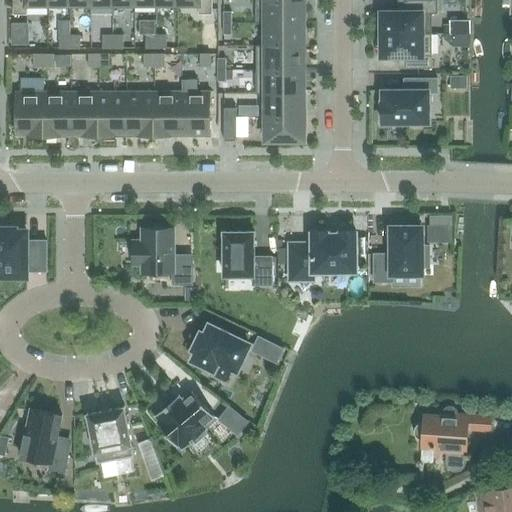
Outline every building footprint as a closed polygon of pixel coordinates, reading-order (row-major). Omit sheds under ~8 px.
[(27,14),(27,4),(49,4),(49,0),(13,0),(13,14),(27,14)] [(176,0),(177,4),(199,4),(199,14),(212,14),(212,0),(176,0)] [(265,0),(265,22),(304,22),(303,6),(301,6),(301,0),(265,0)] [(382,34),(426,34),(432,34),(432,33),(422,33),(422,13),(437,13),(436,0),(405,0),(405,12),(382,12),(382,34)] [(232,12),(223,12),(223,22),(232,22),(232,12)] [(236,20),(235,29),(255,30),(255,21),(236,20)] [(232,22),(223,22),(223,33),(232,33),(232,22)] [(302,38),(304,38),(304,22),(265,22),(265,44),(256,44),(256,45),(304,45),(304,44),(302,44),(302,38)] [(432,34),(426,34),(382,34),(382,43),(382,57),(405,56),(405,68),(432,68),(432,34)] [(59,48),(70,48),(70,35),(59,35),(59,48)] [(80,48),(80,35),(70,35),(70,48),(80,48)] [(103,48),(113,48),(113,35),(103,35),(103,48)] [(123,35),(113,35),(113,48),(123,48),(123,35)] [(146,48),(156,48),(156,35),(146,35),(146,48)] [(166,48),(166,35),(156,35),(156,48),(166,48)] [(302,61),(304,61),(304,45),(256,45),(256,69),(302,69),(302,61)] [(87,66),(97,66),(97,53),(87,53),(87,66)] [(107,66),(107,53),(97,53),(97,66),(107,66)] [(142,66),(152,66),(152,53),(142,53),(142,66)] [(163,53),(152,53),(152,66),(163,66),(163,53)] [(198,53),(198,66),(209,66),(208,53),(198,53)] [(34,66),(44,66),(44,54),(34,54),(34,66)] [(54,54),(44,54),(44,66),(54,66),(54,54)] [(218,80),(226,80),(226,69),(218,69),(218,80)] [(302,69),(256,69),(256,92),(304,92),(304,76),(302,76),(302,69)] [(467,75),(451,76),(451,88),(467,88),(467,75)] [(427,121),(427,93),(437,93),(437,79),(404,79),(404,92),(383,92),(383,102),(381,102),(381,122),(408,122),(408,125),(423,125),(423,122),(427,121)] [(28,135),(28,136),(44,136),(44,91),(15,91),(16,135),(28,135)] [(61,134),(72,134),(72,91),(44,91),(44,136),(61,136),(61,134)] [(99,136),(99,91),(72,91),(72,134),(83,134),(83,136),(99,136)] [(116,134),(127,134),(127,91),(99,91),(99,136),(116,136),(116,134)] [(155,136),(154,91),(127,91),(127,134),(138,134),(138,136),(155,136)] [(171,134),(182,134),(182,91),(154,91),(155,136),(171,136),(171,134)] [(211,134),(211,91),(182,91),(182,134),(211,134)] [(302,108),(304,108),(304,92),(256,92),(256,93),(266,93),(266,116),(302,116),(302,108)] [(248,115),(248,105),(239,105),(239,115),(248,115)] [(236,107),(224,107),(224,140),(236,140),(236,107)] [(304,123),(302,123),(302,116),(266,116),(266,140),(304,140),(304,123)] [(452,234),(452,215),(430,215),(430,225),(428,225),(428,234),(452,234)] [(375,281),(394,281),(394,273),(422,272),(422,266),(430,266),(430,244),(422,244),(422,226),(416,226),(416,222),(398,222),(398,227),(392,227),(392,253),(374,253),(375,281)] [(46,240),(26,240),(26,230),(15,230),(15,228),(0,227),(0,275),(46,276),(46,240)] [(152,228),(142,228),(142,241),(133,241),(133,265),(142,265),(142,273),(172,273),(172,284),(194,283),(194,253),(174,253),(174,228),(164,228),(164,227),(152,227),(152,228)] [(225,231),(225,275),(253,275),(253,284),(273,284),(273,256),(255,256),(255,231),(225,231)] [(312,231),(312,243),(290,243),(291,279),(314,279),(314,271),(357,271),(356,231),(340,231),(340,233),(328,233),(328,231),(312,231)] [(194,348),(198,350),(193,359),(213,368),(211,373),(227,380),(233,367),(237,369),(250,343),(210,324),(205,334),(202,332),(194,348)] [(259,335),(252,349),(277,362),(284,347),(259,335)] [(213,416),(192,391),(182,400),(178,396),(155,415),(158,419),(156,421),(176,446),(213,416)] [(415,428),(415,429),(415,431),(416,433),(416,434),(417,436),(418,437),(420,438),(422,439),(423,439),(423,446),(448,448),(447,452),(447,462),(447,463),(448,465),(449,467),(450,468),(452,469),(453,470),(455,471),(457,471),(459,470),(461,470),(462,469),(464,468),(465,466),(466,465),(467,463),(467,453),(469,428),(492,430),(493,415),(459,413),(459,411),(459,410),(458,409),(457,407),(456,406),(455,406),(453,405),(452,405),(450,405),(449,405),(448,406),(446,407),(445,408),(444,409),(444,410),(444,412),(443,415),(425,414),(425,421),(423,421),(421,422),(420,422),(418,423),(417,425),(416,426),(415,428)] [(135,456),(125,406),(87,413),(97,463),(135,456)] [(219,419),(236,433),(246,421),(229,407),(219,419)] [(57,440),(63,415),(31,408),(21,457),(51,464),(50,468),(65,471),(71,443),(57,440)] [(151,438),(139,442),(143,455),(156,451),(151,438)] [(511,511),(511,499),(503,501),(501,489),(477,492),(480,511),(511,511)]
